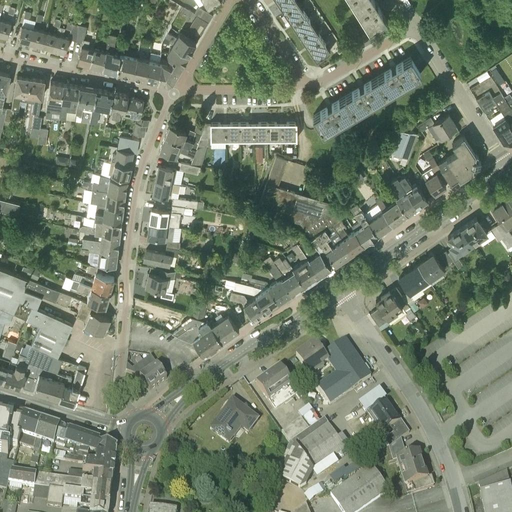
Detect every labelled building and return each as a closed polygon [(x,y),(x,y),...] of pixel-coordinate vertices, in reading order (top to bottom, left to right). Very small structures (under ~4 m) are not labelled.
[(197,0),(200,4),(203,1),(208,8),(220,0),(197,0)] [(284,12),(298,3),(296,0),(276,0),(284,12)] [(374,0),(350,0),(369,29),(384,20),(386,19),(374,0)] [(284,12),(292,24),(306,15),(298,3),(284,12)] [(198,6),(194,13),(208,22),(213,14),(198,6)] [(292,24),(300,36),(314,27),(306,15),(292,24)] [(0,18),(0,34),(7,36),(11,21),(0,18)] [(57,33),(53,49),(65,52),(69,38),(76,41),(77,34),(78,24),(68,21),(66,28),(71,29),(69,36),(57,33)] [(18,39),(30,42),(34,27),(22,24),(18,39)] [(77,61),(89,64),(93,47),(88,46),(89,40),(83,38),(87,26),(78,24),(77,34),(76,41),(82,42),(77,61)] [(171,45),(188,55),(196,42),(178,32),(176,36),(173,34),(177,27),(171,24),(164,37),(170,40),(169,42),(172,44),(171,45)] [(30,42),(42,46),(46,30),(34,27),(30,42)] [(300,36),(308,48),(322,38),(314,27),(300,36)] [(42,46),(53,49),(57,33),(46,30),(42,46)] [(106,51),(102,68),(116,72),(120,53),(120,52),(114,51),(116,35),(109,33),(106,51)] [(132,75),(136,56),(138,51),(138,50),(125,46),(127,37),(124,36),(121,53),(120,53),(116,72),(119,72),(132,75)] [(171,44),(171,45),(172,44),(169,42),(170,40),(164,37),(162,40),(170,45),(171,44)] [(322,38),(308,48),(316,60),(328,51),(323,44),(325,43),(322,38)] [(170,65),(180,68),(188,55),(171,45),(171,44),(170,45),(167,51),(167,52),(168,56),(174,59),(171,64),(170,65)] [(93,47),(89,64),(102,68),(106,51),(93,47)] [(145,78),(157,81),(161,63),(159,62),(159,54),(151,52),(149,58),(145,78)] [(132,75),(145,78),(149,58),(136,56),(132,75)] [(377,76),(388,93),(420,74),(411,58),(411,59),(410,57),(377,76)] [(161,62),(161,63),(157,81),(168,84),(172,82),(180,68),(170,65),(171,64),(161,62)] [(496,67),(490,70),(499,84),(505,80),(496,67)] [(2,106),(7,83),(10,74),(0,71),(0,106),(2,107),(2,106)] [(20,104),(26,105),(30,77),(17,75),(15,85),(11,108),(7,107),(2,129),(7,130),(9,120),(11,121),(13,109),(19,110),(20,104)] [(355,113),(388,93),(377,76),(345,96),(355,113)] [(39,113),(42,97),(41,97),(44,79),(30,77),(27,101),(33,102),(31,112),(39,113)] [(48,98),(47,98),(46,116),(51,117),(52,112),(60,113),(61,99),(63,83),(50,80),(48,98)] [(59,117),(66,118),(67,111),(76,112),(77,104),(80,85),(63,83),(61,99),(60,113),(59,117)] [(83,110),(91,111),(92,111),(93,106),(97,88),(80,85),(77,104),(76,112),(76,114),(82,115),(83,110)] [(97,123),(100,108),(109,109),(114,91),(112,91),(97,88),(93,106),(92,111),(91,111),(89,122),(91,122),(97,123)] [(135,121),(132,133),(143,135),(146,125),(147,125),(149,119),(140,116),(142,105),(144,106),(145,104),(143,103),(144,99),(134,97),(131,98),(127,97),(128,95),(114,91),(109,109),(112,110),(111,113),(119,114),(120,112),(124,112),(123,115),(137,119),(136,121),(135,121)] [(479,105),(492,97),(488,91),(475,100),(479,105)] [(505,98),(511,108),(511,97),(509,93),(503,96),(505,98)] [(323,133),(355,113),(345,96),(313,115),(314,117),(323,133)] [(492,97),(479,105),(483,111),(496,103),(492,97)] [(511,128),(511,108),(505,98),(496,104),(505,117),(504,117),(511,128)] [(428,126),(438,143),(459,130),(448,113),(433,122),(429,117),(430,116),(417,124),(421,130),(428,126)] [(33,114),(31,126),(40,128),(42,116),(33,114)] [(511,128),(504,117),(492,125),(503,141),(510,143),(511,141),(511,128)] [(196,147),(205,122),(198,120),(194,131),(187,128),(186,131),(169,124),(165,135),(196,147)] [(266,138),(281,138),(281,121),(266,122),(266,138)] [(281,138),(296,138),(296,121),(281,121),(281,138)] [(211,139),(220,138),(220,122),(205,122),(196,147),(196,148),(193,156),(191,163),(200,166),(201,166),(207,145),(211,145),(211,139)] [(220,138),(236,138),(235,122),(220,122),(220,138)] [(236,138),(251,138),(250,122),(235,122),(236,138)] [(251,138),(266,138),(266,122),(250,122),(251,138)] [(45,144),(47,129),(40,128),(37,142),(45,144)] [(389,158),(405,164),(413,141),(417,131),(399,130),(389,158)] [(179,150),(193,156),(196,148),(196,147),(165,135),(159,150),(168,154),(176,157),(179,150)] [(446,157),(459,178),(460,177),(470,170),(471,171),(476,168),(477,165),(479,166),(480,159),(478,159),(478,156),(475,151),(474,152),(463,136),(464,135),(463,135),(452,142),(457,150),(446,157)] [(119,136),(117,149),(136,152),(139,140),(119,136)] [(110,173),(110,177),(127,179),(131,166),(133,152),(117,149),(115,154),(112,154),(108,173),(110,173)] [(428,159),(433,156),(429,149),(423,153),(427,160),(428,159)] [(312,239),(319,250),(331,266),(335,263),(351,252),(333,225),(328,218),(332,215),(336,212),(329,202),(330,201),(278,185),(287,159),(276,155),(256,211),(275,216),(300,222),(301,222),(312,239)] [(433,167),(421,174),(434,194),(446,186),(435,170),(441,167),(438,162),(433,156),(428,159),(433,167)] [(438,162),(441,167),(445,174),(451,183),(458,178),(458,179),(459,178),(446,157),(438,162)] [(82,160),(70,158),(68,166),(80,168),(82,160)] [(21,162),(14,160),(12,166),(13,166),(12,169),(17,170),(17,167),(20,168),(21,162)] [(200,166),(191,163),(181,161),(179,169),(198,173),(200,166)] [(159,165),(156,178),(174,182),(177,169),(159,165)] [(353,174),(358,182),(364,179),(359,170),(353,174)] [(404,174),(398,178),(417,206),(422,203),(423,202),(425,201),(426,200),(428,199),(416,182),(412,185),(404,174)] [(395,197),(396,199),(397,198),(407,213),(408,212),(409,212),(412,210),(412,209),(417,206),(398,178),(397,176),(390,180),(400,193),(395,197)] [(87,187),(125,193),(127,179),(110,177),(109,177),(108,183),(88,180),(87,187)] [(161,195),(161,196),(164,197),(164,196),(168,197),(168,196),(170,197),(172,191),(179,192),(180,184),(174,182),(156,178),(153,194),(161,195)] [(9,197),(12,185),(5,184),(3,196),(9,197)] [(123,207),(125,193),(87,187),(85,195),(92,196),(97,197),(97,196),(102,197),(101,204),(100,204),(123,207)] [(506,195),(491,206),(501,220),(505,227),(511,222),(511,203),(507,197),(506,195)] [(171,205),(185,206),(196,207),(197,200),(173,196),(171,205)] [(379,205),(392,223),(407,213),(397,198),(396,199),(387,205),(380,196),(375,200),(379,205)] [(15,203),(0,198),(0,210),(8,212),(9,207),(14,209),(15,203)] [(379,205),(369,212),(363,203),(358,206),(378,233),(392,223),(379,205)] [(95,217),(121,221),(123,207),(100,204),(99,211),(96,210),(95,217)] [(355,229),(364,243),(369,239),(370,239),(378,233),(358,206),(357,204),(350,208),(358,220),(360,219),(364,223),(355,229)] [(149,222),(167,225),(174,226),(178,226),(180,212),(184,213),(185,206),(171,205),(171,211),(151,208),(149,222)] [(333,225),(351,252),(364,243),(355,229),(348,234),(343,226),(345,225),(336,212),(332,215),(328,218),(333,225)] [(101,233),(119,235),(121,221),(95,217),(94,217),(93,225),(82,224),(80,226),(79,229),(84,230),(84,231),(101,233)] [(495,236),(490,228),(486,231),(476,217),(462,227),(472,242),(478,238),(482,244),(495,236)] [(511,244),(511,236),(505,227),(501,220),(490,228),(495,236),(498,240),(500,238),(508,248),(511,244)] [(157,238),(165,239),(167,239),(167,240),(172,240),(174,226),(167,225),(149,222),(147,237),(157,238)] [(452,242),(449,244),(452,249),(455,253),(472,242),(462,227),(448,236),(452,242)] [(256,230),(250,228),(247,237),(253,239),(256,230)] [(82,245),(90,247),(117,251),(119,235),(101,233),(100,240),(83,237),(82,245)] [(331,266),(319,250),(312,239),(307,242),(301,233),(295,238),(297,241),(319,274),(331,266)] [(301,259),(292,266),(304,284),(319,274),(297,241),(295,238),(294,237),(289,241),(291,245),(301,259)] [(166,246),(179,248),(180,241),(172,240),(167,240),(166,246)] [(89,263),(98,266),(98,262),(115,265),(117,251),(90,247),(82,245),(79,245),(79,249),(89,251),(88,263),(89,263)] [(179,248),(166,246),(165,253),(146,249),(144,259),(151,260),(150,262),(159,264),(160,263),(169,265),(170,264),(171,255),(176,256),(178,256),(179,248)] [(238,261),(240,251),(231,249),(229,260),(238,261)] [(463,264),(455,253),(452,249),(448,252),(458,267),(463,264)] [(418,264),(429,279),(445,268),(434,253),(418,264)] [(281,278),(292,292),(304,284),(292,266),(290,264),(287,266),(279,255),(273,259),(272,260),(273,260),(284,276),(281,278)] [(277,279),(268,285),(267,285),(269,286),(279,301),(292,292),(281,278),(284,276),(273,260),(265,257),(255,264),(255,265),(267,266),(277,279)] [(92,285),(109,291),(114,277),(96,271),(98,266),(89,263),(86,270),(94,273),(93,278),(85,275),(85,276),(83,281),(92,284),(92,285)] [(406,283),(412,291),(429,279),(418,264),(399,277),(404,285),(406,283)] [(0,306),(2,307),(40,325),(31,344),(57,357),(64,343),(66,344),(68,339),(66,338),(73,323),(72,323),(18,299),(23,288),(56,302),(56,301),(60,291),(0,265),(0,306)] [(37,280),(41,271),(30,266),(29,268),(23,265),(20,273),(37,280)] [(145,286),(165,290),(168,276),(174,278),(175,271),(160,268),(158,274),(148,272),(145,286)] [(241,279),(250,281),(251,277),(252,274),(242,272),(241,279)] [(69,286),(72,277),(65,274),(62,284),(69,286)] [(73,278),(71,287),(76,289),(89,292),(86,300),(105,306),(109,291),(92,285),(92,284),(83,281),(73,278)] [(431,283),(429,279),(412,291),(410,293),(414,299),(424,292),(422,290),(431,283)] [(279,301),(269,286),(267,285),(264,285),(257,283),(255,282),(254,285),(235,280),(233,288),(255,294),(255,295),(266,310),(279,301)] [(403,296),(402,295),(396,287),(391,290),(398,300),(403,296)] [(231,290),(229,298),(242,301),(254,319),(266,310),(255,295),(248,300),(244,294),(231,290)] [(391,290),(376,300),(379,306),(388,317),(397,311),(395,309),(401,305),(398,300),(391,290)] [(64,292),(60,291),(56,301),(67,306),(72,295),(68,294),(64,292)] [(412,301),(414,299),(410,293),(408,291),(402,295),(403,296),(408,304),(412,301)] [(186,313),(203,318),(207,303),(196,299),(193,310),(187,308),(186,313)] [(95,305),(82,300),(76,315),(85,319),(83,324),(103,333),(109,318),(92,311),(95,305)] [(388,317),(379,306),(369,313),(379,326),(389,319),(388,317)] [(212,319),(209,321),(222,341),(239,330),(228,313),(223,316),(221,314),(215,318),(217,321),(214,322),(212,319)] [(196,322),(186,328),(184,324),(172,333),(191,342),(193,340),(203,354),(222,341),(209,321),(208,320),(206,320),(198,326),(196,322)] [(2,355),(0,354),(0,379),(2,380),(9,360),(9,359),(10,359),(17,342),(8,339),(2,355)] [(370,378),(344,340),(323,355),(328,362),(336,374),(349,392),(370,378)] [(57,357),(31,344),(26,355),(24,360),(38,365),(29,389),(58,399),(65,375),(56,372),(61,358),(57,357)] [(328,362),(323,355),(322,355),(314,344),(296,357),(309,375),(328,362)] [(9,360),(2,380),(29,389),(38,365),(24,360),(26,355),(19,352),(16,362),(10,359),(9,359),(9,360)] [(166,380),(157,365),(150,356),(133,368),(126,366),(126,372),(138,376),(149,392),(166,380)] [(71,387),(69,386),(70,384),(69,384),(72,376),(66,374),(65,376),(65,375),(58,399),(74,404),(86,367),(78,365),(71,387)] [(273,409),(297,393),(280,368),(256,385),(273,409)] [(329,406),(349,392),(336,374),(316,387),(329,406)] [(233,401),(211,429),(218,434),(222,430),(226,433),(226,434),(228,437),(229,436),(231,437),(240,426),(248,433),(258,420),(233,401)] [(385,401),(367,413),(374,422),(376,421),(384,433),(389,429),(398,423),(391,414),(393,413),(385,401)] [(301,419),(309,430),(320,423),(311,411),(301,419)] [(0,442),(5,443),(5,446),(1,445),(1,446),(0,445),(0,487),(7,489),(8,489),(12,472),(13,466),(19,445),(20,438),(21,436),(22,431),(20,430),(24,416),(23,416),(21,422),(11,419),(11,417),(10,422),(0,419),(0,442)] [(20,438),(19,445),(34,450),(36,441),(40,421),(24,416),(20,430),(22,431),(21,436),(20,438)] [(291,443),(309,430),(301,419),(281,433),(289,444),(291,443)] [(291,443),(294,447),(313,473),(344,451),(323,420),(320,423),(309,430),(291,443)] [(48,458),(50,458),(52,451),(54,444),(59,427),(56,426),(40,421),(36,441),(34,450),(31,464),(37,465),(39,456),(48,458)] [(383,441),(388,448),(399,440),(408,433),(400,422),(398,423),(389,429),(393,434),(383,441)] [(69,431),(59,427),(54,444),(64,447),(65,444),(69,431)] [(76,447),(75,451),(76,451),(77,449),(78,449),(82,435),(69,431),(65,444),(66,444),(64,452),(73,454),(75,447),(76,447)] [(96,457),(115,459),(116,447),(115,446),(99,440),(82,435),(78,449),(77,449),(76,451),(75,451),(73,457),(69,456),(68,462),(83,464),(88,465),(89,465),(95,466),(96,457)] [(399,440),(388,448),(392,462),(395,461),(395,460),(404,457),(399,440)] [(313,473),(294,447),(277,479),(299,490),(306,486),(313,473)] [(58,460),(59,452),(52,451),(50,458),(57,460),(58,460)] [(404,457),(395,460),(395,461),(401,479),(405,477),(410,494),(433,486),(430,477),(426,478),(418,453),(404,457)] [(113,478),(113,476),(115,459),(96,457),(95,466),(89,465),(88,465),(83,464),(82,472),(69,471),(68,479),(86,482),(87,474),(94,475),(94,476),(113,478)] [(333,486),(353,473),(348,465),(328,477),(333,486)] [(371,468),(330,496),(341,511),(360,511),(389,492),(371,468)] [(505,470),(479,482),(481,490),(508,484),(505,470)] [(21,490),(22,486),(23,473),(12,472),(8,489),(21,490)] [(22,486),(33,488),(36,475),(29,474),(24,473),(23,473),(22,486)] [(92,486),(111,489),(113,478),(94,476),(94,475),(87,474),(86,482),(86,484),(93,485),(92,486)] [(91,504),(91,503),(109,505),(111,489),(92,486),(93,485),(86,484),(86,482),(68,479),(36,475),(33,488),(49,490),(46,506),(61,509),(61,508),(62,506),(63,500),(63,499),(64,491),(82,493),(81,502),(91,504)] [(307,501),(326,491),(322,483),(303,492),(307,501)] [(479,490),(483,511),(511,511),(511,503),(508,484),(481,490),(479,490)] [(39,498),(41,491),(33,489),(32,497),(39,498)] [(63,499),(63,500),(81,502),(82,493),(64,491),(63,499)] [(2,509),(14,511),(15,511),(17,505),(5,503),(3,502),(2,509)] [(108,511),(109,505),(91,503),(91,504),(81,502),(80,509),(89,510),(89,511),(108,511)]
